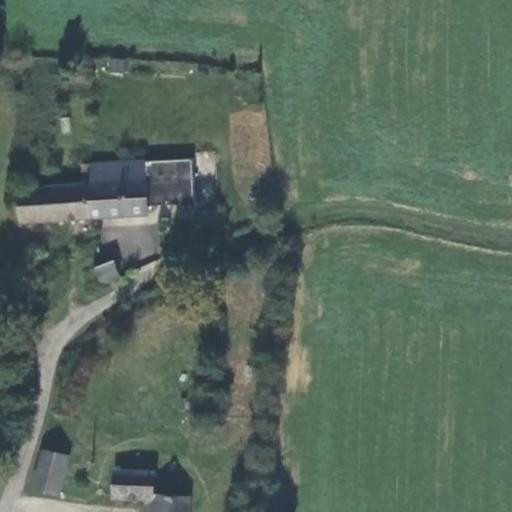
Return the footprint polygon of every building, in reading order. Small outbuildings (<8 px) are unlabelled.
[(142,158),(145,208),(193,205),(190,155),(142,158)] [(145,208),(142,158),(86,161),(87,184),(89,221),(145,218),(145,208)] [(12,226),(89,221),(87,184),(10,189),(12,226)] [(112,261),(97,268),(102,278),(117,271),(112,261)] [(60,490),(71,453),(44,445),(34,483),(60,490)] [(153,499),(152,511),(192,511),(193,489),(156,487),(157,469),(114,467),(113,498),(153,499)] [(89,481),(77,481),(77,495),(88,495),(89,481)]
